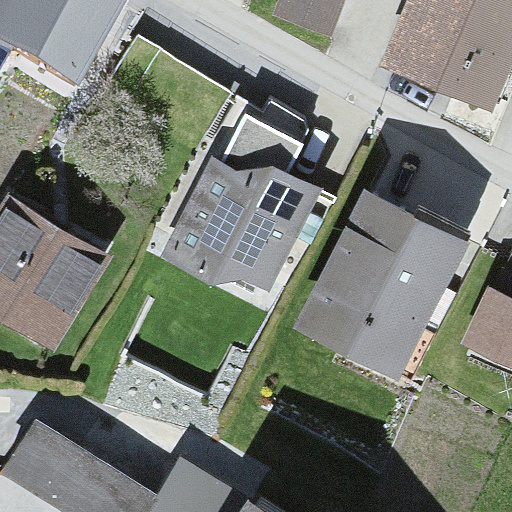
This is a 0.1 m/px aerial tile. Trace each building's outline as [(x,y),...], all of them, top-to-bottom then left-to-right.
[(0,53),(92,109),(155,6),(144,0),(23,0),(0,38),(0,53)] [(342,0),(278,0),(271,17),(325,40),(342,0)] [(511,105),(511,0),(426,0),(399,67),(509,113),(511,105)] [(231,140),(172,253),(270,304),(329,191),(231,140)] [(482,239),(385,189),(313,328),(410,378),(482,239)] [(113,252),(14,195),(0,218),(0,319),(55,351),(113,252)] [(511,383),(511,235),(481,374),(511,383)] [(255,511),(182,465),(160,499),(33,419),(0,471),(0,511),(255,511)]
